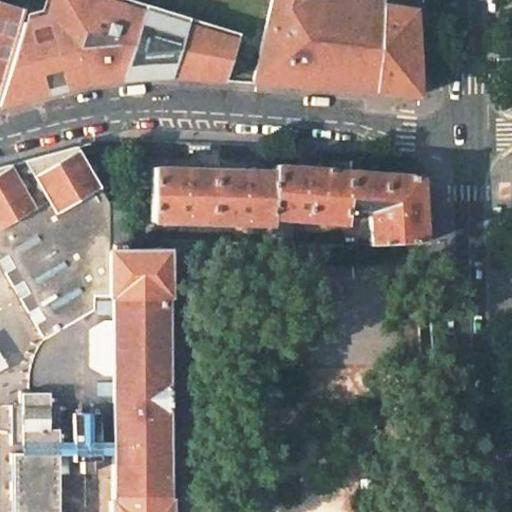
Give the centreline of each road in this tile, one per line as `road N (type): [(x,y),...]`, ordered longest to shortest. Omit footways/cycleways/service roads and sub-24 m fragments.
road 1 (residential): [(470,128),(139,104),(0,134)]
road 2 (secondary): [(470,128),(478,511)]
road 3 (secondary): [(467,0),(470,128)]
